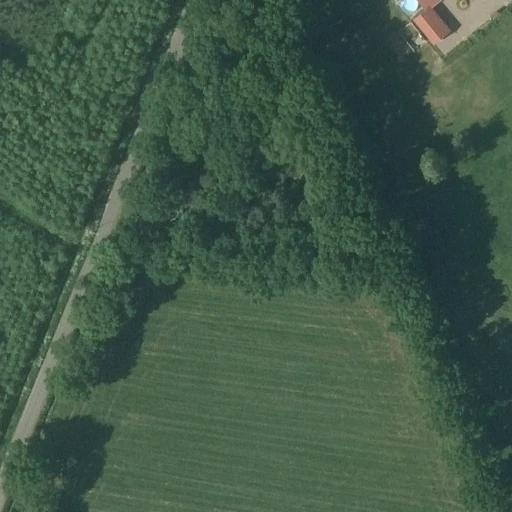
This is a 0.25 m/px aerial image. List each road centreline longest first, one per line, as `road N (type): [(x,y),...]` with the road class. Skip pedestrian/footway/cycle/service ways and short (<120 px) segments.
road 1 (unclassified): [(0,488),(195,0)]
road 2 (track): [(416,274),(304,0)]
